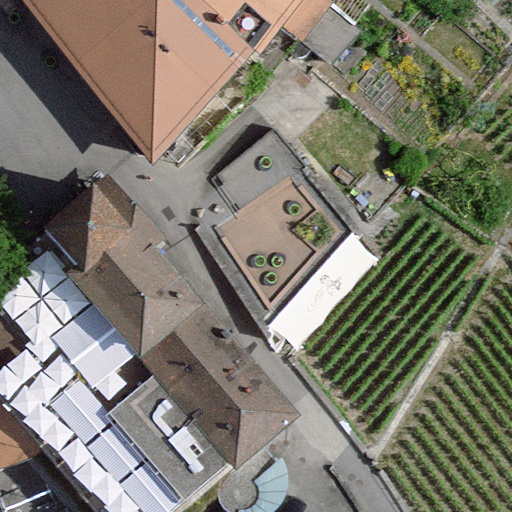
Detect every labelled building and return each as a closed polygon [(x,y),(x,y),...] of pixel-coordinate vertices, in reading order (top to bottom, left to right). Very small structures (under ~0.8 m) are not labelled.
[(23,0),(134,135),(162,170),(229,85),(245,65),(226,47),(263,5),(319,52),(341,18),(320,5),(323,0),(23,0)] [(425,162),(408,148),(394,165),(411,179),(425,162)] [(301,423),(107,183),(40,237),(161,385),(110,426),(180,511),(189,511),(272,446),(301,423)] [(0,384),(0,398),(83,501),(91,511),(180,511),(110,426),(161,385),(40,237),(0,269),(0,308),(37,354),(0,384)] [(0,504),(2,511),(65,511),(83,501),(0,398),(0,384),(37,354),(0,308),(0,504)] [(326,511),(272,446),(189,511),(326,511)]
